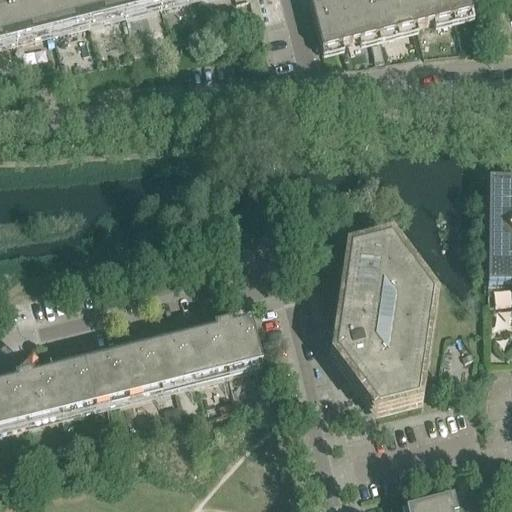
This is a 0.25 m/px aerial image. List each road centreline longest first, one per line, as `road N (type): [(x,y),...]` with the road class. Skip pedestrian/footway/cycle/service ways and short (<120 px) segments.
road 1 (residential): [(0,344),(230,285),(275,287),(290,308),(337,511)]
road 2 (residential): [(0,126),(316,99)]
road 3 (residential): [(316,99),(511,90)]
